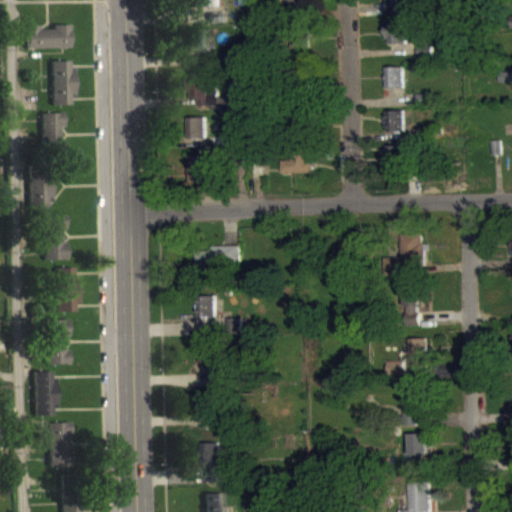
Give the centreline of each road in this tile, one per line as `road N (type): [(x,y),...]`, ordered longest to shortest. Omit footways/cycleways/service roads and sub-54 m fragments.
road 1 (primary): [(123,0),(136,511)]
road 2 (residential): [(128,212),(511,199)]
road 3 (residential): [(470,201),(477,511)]
road 4 (residential): [(345,0),(352,203)]
